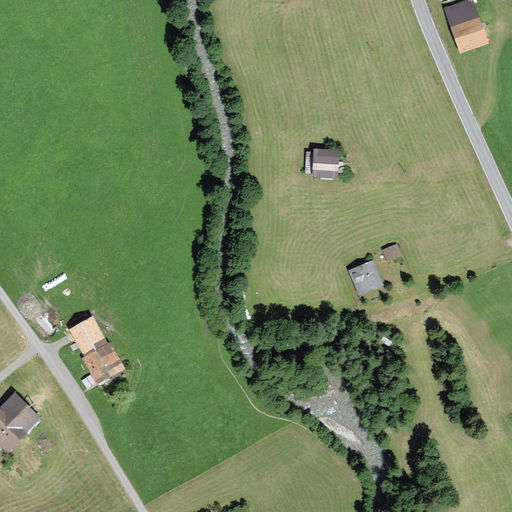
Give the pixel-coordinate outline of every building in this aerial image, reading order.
[(447,10),(461,50),(487,41),(473,1),(447,10)] [(337,176),(339,154),(316,152),(315,174),(337,176)] [(396,245),(384,250),(388,259),(399,255),(396,245)] [(349,270),(356,286),(359,285),(362,291),(382,283),(373,261),(349,270)] [(89,317),(71,327),(88,358),(109,346),(102,334),(99,335),(89,317)] [(109,346),(88,358),(84,360),(95,380),(122,365),(111,345),(109,346)] [(36,425),(40,421),(15,396),(0,411),(0,443),(5,449),(32,422),(36,425)]
